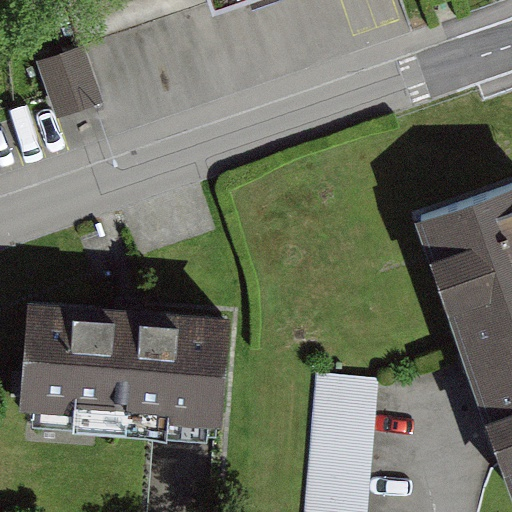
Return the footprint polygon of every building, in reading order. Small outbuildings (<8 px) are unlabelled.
[(211,3),(209,0),(63,0),(80,47),(211,3)] [(209,0),(211,3),(217,21),(276,0),(209,0)] [(106,104),(86,47),(39,64),(59,121),(106,104)] [(511,192),(417,226),(511,494),(511,192)] [(234,319),(30,303),(21,413),(0,411),(0,511),(147,511),(154,424),(226,430),(234,319)] [(367,511),(377,378),(315,374),(305,511),(367,511)]
